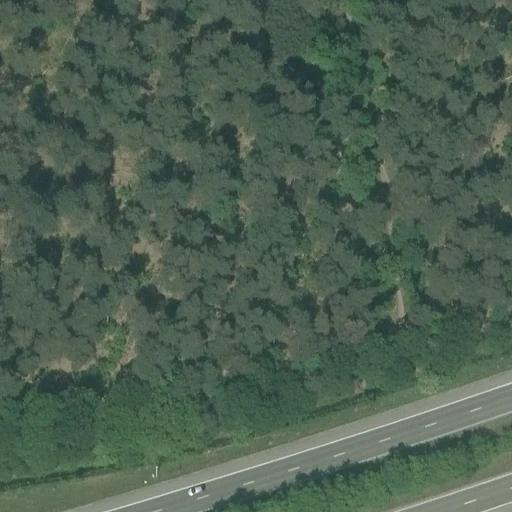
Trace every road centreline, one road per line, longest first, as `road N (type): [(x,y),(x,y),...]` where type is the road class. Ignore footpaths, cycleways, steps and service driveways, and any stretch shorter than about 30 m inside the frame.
road 1 (track): [(347,0),(400,265),(393,316),(376,356),(0,444)]
road 2 (trunk): [(511,399),(158,511)]
